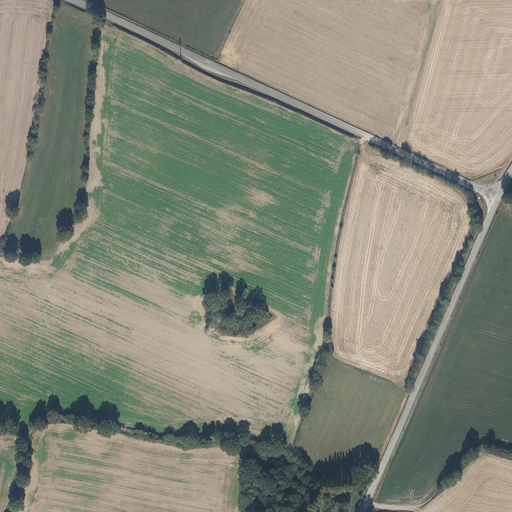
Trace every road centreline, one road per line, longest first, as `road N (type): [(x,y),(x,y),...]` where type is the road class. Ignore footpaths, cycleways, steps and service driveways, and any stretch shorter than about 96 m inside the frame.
road 1 (tertiary): [(74,0),(497,197)]
road 2 (tertiary): [(361,511),(497,197)]
